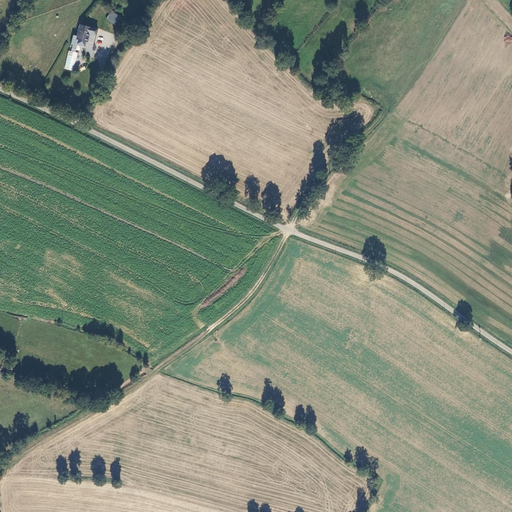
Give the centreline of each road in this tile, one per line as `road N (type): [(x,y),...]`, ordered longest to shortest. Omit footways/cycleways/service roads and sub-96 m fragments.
road 1 (unclassified): [(511,352),(369,260),(288,230),(0,92)]
road 2 (track): [(288,230),(250,295),(154,372)]
